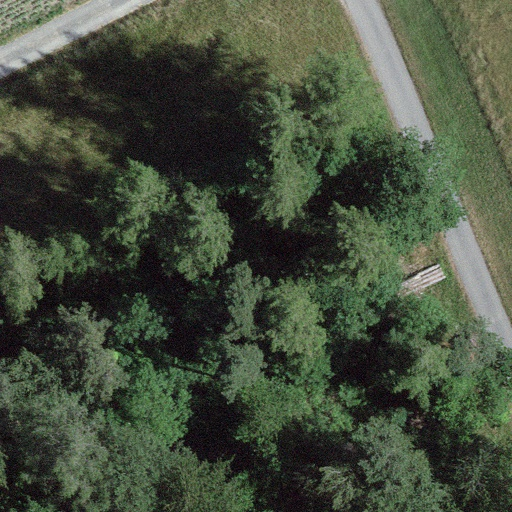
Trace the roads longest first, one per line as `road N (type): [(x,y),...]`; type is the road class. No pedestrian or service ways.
road 1 (track): [(360,0),(448,179),(511,364)]
road 2 (track): [(0,72),(144,0)]
